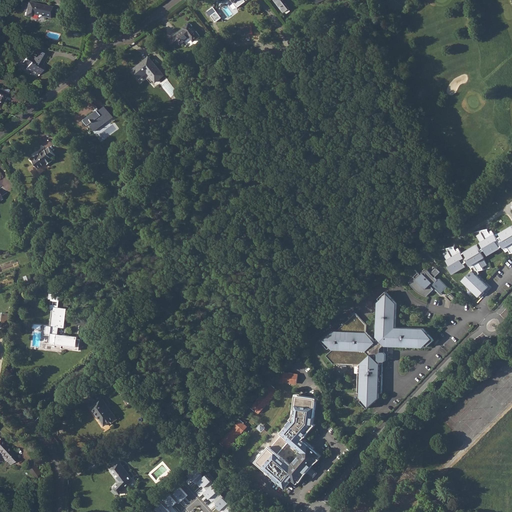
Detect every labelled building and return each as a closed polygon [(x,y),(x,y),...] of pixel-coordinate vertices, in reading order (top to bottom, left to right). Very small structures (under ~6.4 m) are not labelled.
[(282,0),(277,4),(283,13),(289,8),(282,0)] [(25,11),(24,15),(30,16),(31,14),(49,18),(51,7),(27,2),(27,3),(25,11)] [(212,15),(216,21),(222,18),(218,11),(212,15)] [(184,29),(168,40),(174,48),(189,36),(193,41),(199,36),(189,23),(185,26),(186,27),(184,29)] [(26,56),(22,62),(28,66),(27,67),(39,74),(44,65),(41,64),(46,55),(38,51),(33,60),(26,56)] [(143,61),(133,69),(140,77),(147,71),(155,81),(164,75),(150,58),(145,63),(143,61)] [(90,123),(93,128),(103,120),(105,122),(113,116),(106,106),(99,111),(99,110),(85,120),(88,125),(90,123)] [(46,148),(32,158),(39,167),(46,162),(47,164),(52,160),(51,158),(56,154),(49,146),(46,148)] [(114,205),(108,209),(111,214),(118,210),(114,205)] [(449,266),(453,274),(465,267),(463,264),(466,262),(466,261),(467,260),(473,270),(475,268),(477,270),(477,271),(481,270),(484,269),(483,266),(487,264),(483,258),(484,257),(481,252),(485,250),(488,255),(500,248),(500,247),(503,246),(506,252),(509,250),(510,252),(510,253),(511,252),(511,226),(500,233),(501,236),(498,238),(498,239),(497,240),(492,230),(489,232),(488,230),(488,229),(483,230),(481,230),(482,233),(478,236),(481,242),(484,248),(480,250),(476,245),(465,252),(462,254),(458,248),(455,250),(454,248),(454,247),(450,248),(450,247),(447,248),(448,251),(444,253),(448,260),(447,260),(450,265),(449,266)] [(426,268),(421,272),(423,273),(421,275),(418,272),(409,281),(414,288),(421,294),(426,296),(434,289),(437,290),(441,294),(445,291),(444,290),(447,287),(439,279),(438,280),(435,277),(440,271),(437,268),(431,273),(426,268)] [(489,286),(473,270),(462,281),(478,297),(489,286)] [(60,289),(51,288),(50,299),(52,299),(51,307),(53,308),(51,326),(46,325),(45,332),(52,333),(51,341),(57,342),(57,344),(62,345),(61,348),(80,350),(81,339),(78,338),(78,335),(59,333),(60,327),(65,328),(67,308),(58,307),(60,289)] [(361,401),(368,408),(379,397),(380,393),(382,393),(383,361),(385,361),(387,360),(387,353),(385,351),(385,346),(423,347),(425,345),(427,347),(434,340),(424,328),(396,327),(397,303),(386,291),(379,298),(381,300),(378,302),(377,336),(379,338),(376,341),(367,332),(366,332),(367,324),(356,313),(344,324),(344,331),(334,330),(322,341),(329,348),(331,347),(333,349),(327,355),(334,363),(359,364),(358,393),(360,393),(360,397),(363,399),(361,401)] [(123,371),(116,374),(120,380),(123,378),(123,377),(126,376),(123,371)] [(290,373),(281,371),(280,381),(288,382),(297,383),(298,374),(290,373)] [(252,407),(259,413),(265,407),(264,406),(272,397),(273,398),(278,391),(271,385),(265,391),(266,392),(258,401),(257,400),(252,407)] [(314,417),(315,417),(317,400),(315,397),(300,395),(296,397),(295,404),(297,404),(296,413),(291,419),(293,421),(289,425),(288,424),(281,433),(283,434),(271,447),(270,446),(256,461),(267,471),(268,470),(271,472),(269,473),(286,487),(291,481),(290,481),(292,478),(295,481),(300,480),(301,481),(307,472),(305,471),(311,465),(312,466),(320,459),(319,458),(319,453),(314,449),(315,448),(305,439),(304,440),(303,439),(306,436),(305,435),(307,433),(308,434),(316,424),(315,423),(313,423),(314,417)] [(101,397),(90,405),(104,425),(110,420),(112,422),(117,418),(112,412),(111,412),(107,405),(101,397)] [(221,442),(228,449),(234,442),(233,442),(241,433),(242,433),(247,426),(240,420),(234,427),(235,427),(227,436),(226,436),(221,442)] [(0,455),(4,460),(5,459),(10,464),(16,458),(11,453),(12,453),(0,440),(0,455)] [(120,482),(114,488),(120,493),(133,480),(120,462),(111,469),(120,482)] [(198,483),(205,476),(197,467),(188,475),(196,484),(198,483)] [(169,474),(160,482),(163,485),(172,477),(169,474)] [(208,490),(214,484),(215,483),(206,474),(205,476),(198,483),(202,487),(203,485),(208,490)] [(205,493),(211,499),(218,492),(217,490),(218,489),(214,484),(208,490),(205,493)] [(181,503),(189,495),(180,485),(172,493),(178,501),(181,503)] [(177,511),(172,506),(178,501),(172,493),(162,501),(171,511),(177,511)] [(222,511),(224,511),(232,505),(224,496),(217,502),(219,505),(217,506),(222,511)] [(169,511),(171,511),(162,501),(153,509),(155,511),(169,511)]
